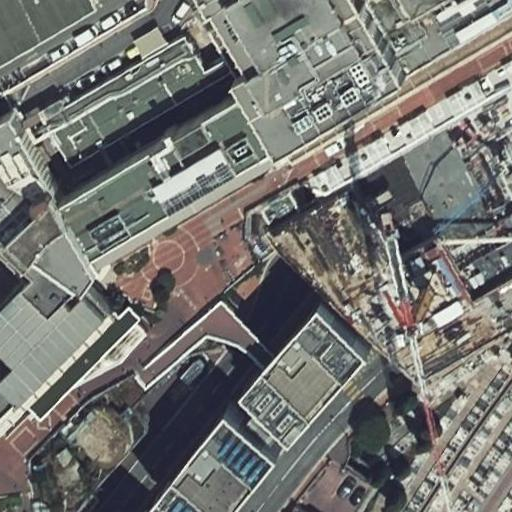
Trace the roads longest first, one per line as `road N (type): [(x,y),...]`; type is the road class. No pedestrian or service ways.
road 1 (tertiary): [(120,511),(301,268),(346,256),(391,296),(432,305),(474,302),(511,280)]
road 2 (tertiary): [(511,291),(382,371),(314,439),(258,511)]
road 3 (residential): [(118,0),(0,72)]
